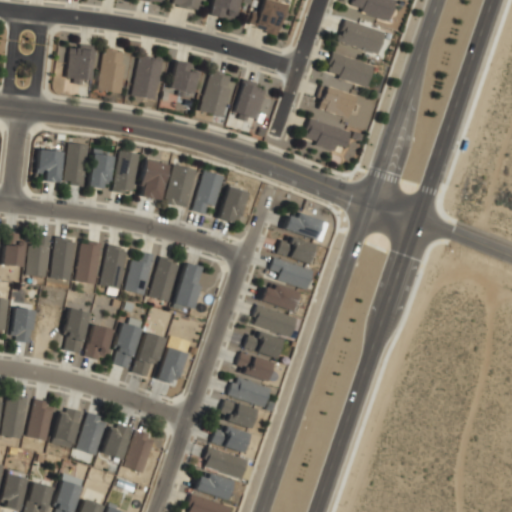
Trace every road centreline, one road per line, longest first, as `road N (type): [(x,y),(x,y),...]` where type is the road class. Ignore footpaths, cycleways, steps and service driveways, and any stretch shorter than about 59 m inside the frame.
road 1 (secondary): [(438,0),(257,511)]
road 2 (tertiary): [(371,201),(192,136),(0,103)]
road 3 (residential): [(267,197),(155,511)]
road 4 (secondary): [(316,511),(419,219)]
road 5 (residential): [(0,8),(175,32),(299,68)]
road 6 (residential): [(0,202),(123,219),(246,255)]
road 7 (secondary): [(419,219),(495,0)]
road 8 (residential): [(0,365),(89,384),(188,419)]
road 9 (tertiary): [(415,70),(393,185),(419,219)]
road 10 (tertiary): [(371,201),(511,253)]
road 11 (residential): [(276,133),(321,0)]
